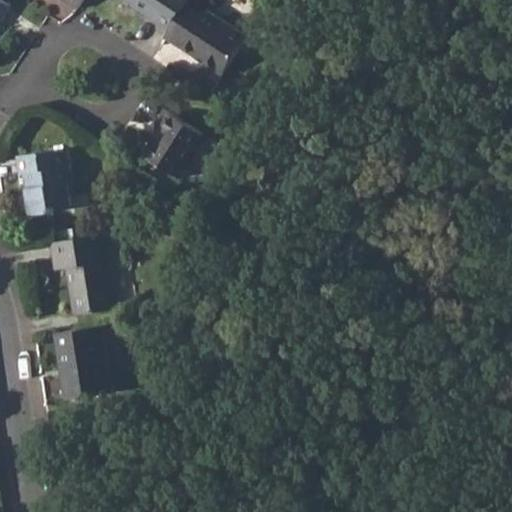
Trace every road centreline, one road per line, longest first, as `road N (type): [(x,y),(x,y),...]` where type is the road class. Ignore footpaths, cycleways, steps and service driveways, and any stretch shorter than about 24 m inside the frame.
road 1 (residential): [(22,81),(58,34),(91,32),(143,68),(112,126),(49,94)]
road 2 (residential): [(0,305),(33,511)]
